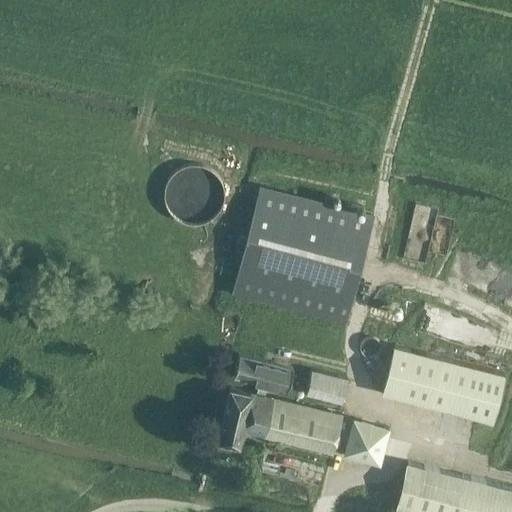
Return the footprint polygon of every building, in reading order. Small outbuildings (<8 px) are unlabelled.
[(223,202),(224,196),(223,189),(221,183),(219,178),(215,173),(210,170),(204,166),(199,164),(194,164),(187,164),(180,165),(174,168),(168,173),(164,178),(161,183),(160,189),(159,196),(159,202),(161,208),(164,214),(168,218),(172,222),(179,226),(184,228),(190,229),(196,228),(202,227),(209,224),(214,219),(218,214),(221,208),(223,202)] [(344,321),(373,215),(260,183),(231,291),(344,321)] [(411,257),(430,259),(431,236),(441,237),(442,227),(454,228),(455,213),(414,211),(411,257)] [(427,300),(418,326),(460,340),(468,315),(427,300)] [(381,392),(494,420),(505,371),(393,343),(381,392)] [(292,366),(273,361),(239,353),(233,374),(259,381),(257,392),(230,386),(217,440),(240,446),(244,429),(333,450),(342,413),(264,394),(267,383),(287,388),(292,366)] [(306,392),(341,402),(347,376),(311,367),(306,392)] [(380,461),(389,426),(354,417),(345,452),(380,461)] [(407,460),(405,468),(396,509),(408,511),(510,511),(511,508),(511,487),(407,460)]
